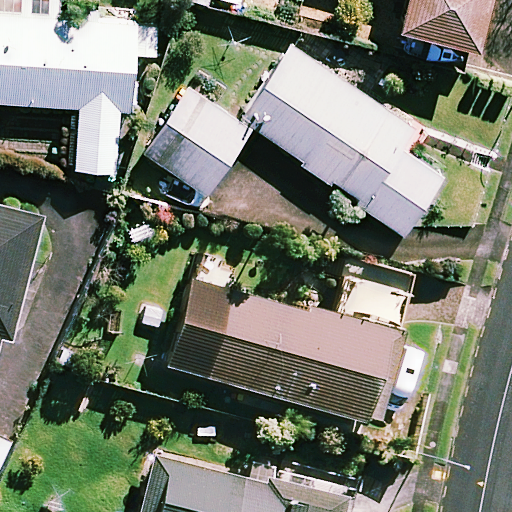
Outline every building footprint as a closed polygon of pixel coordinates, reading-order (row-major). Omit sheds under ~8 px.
[(0,0),(0,92),(79,100),(74,158),(115,162),(120,100),(129,101),(133,48),(157,50),(159,19),(54,10),(55,0),(0,0)] [(400,0),(397,13),(475,33),(483,0),(400,0)] [(328,178),(332,172),(351,184),(347,191),(401,226),(439,168),(398,141),(412,121),(290,40),(242,112),(302,152),(298,158),(328,178)] [(248,121),(185,78),(141,143),(204,186),(248,121)] [(0,363),(38,213),(0,203),(0,363)] [(401,289),(341,273),(331,313),(184,274),(161,361),(368,415),(401,289)] [(331,511),(338,487),(242,465),(241,472),(150,451),(136,511),(331,511)]
